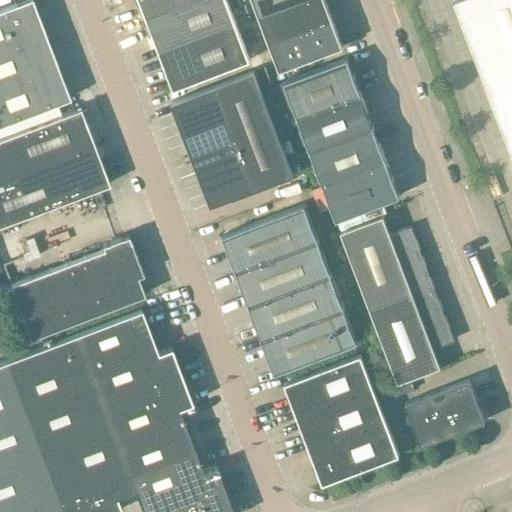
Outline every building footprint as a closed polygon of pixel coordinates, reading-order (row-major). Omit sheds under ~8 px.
[(0,123),(69,97),(44,30),(32,0),(21,0),(0,8),(0,123)] [(251,60),(227,0),(140,0),(174,89),(251,60)] [(344,46),(326,0),(253,0),(279,70),(344,46)] [(511,0),(457,0),(511,144),(511,0)] [(401,196),(375,127),(348,58),(284,82),(337,221),(401,196)] [(293,175),(254,71),(172,102),(211,205),(233,197),(233,198),(293,175)] [(0,224),(108,183),(94,145),(79,106),(0,136),(0,224)] [(357,343),(331,274),(305,204),(223,235),(275,374),(357,343)] [(456,339),(433,282),(412,225),(391,233),(384,215),(341,231),(399,383),(442,366),(435,347),(456,339)] [(144,294),(136,275),(142,273),(130,241),(127,234),(120,237),(101,244),(103,247),(9,283),(29,337),(144,294)] [(201,469),(194,450),(178,407),(191,402),(170,346),(156,351),(140,308),(0,361),(0,511),(113,511),(121,509),(115,496),(134,489),(142,511),(232,511),(215,464),(201,469)] [(399,454),(361,353),(284,382),(322,483),(399,454)] [(486,421),(471,379),(407,404),(423,445),(486,421)]
